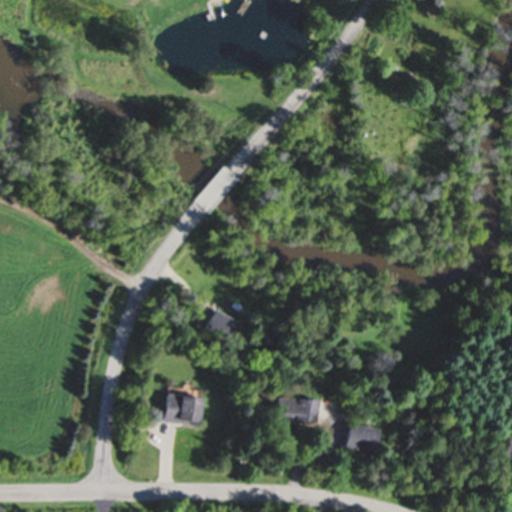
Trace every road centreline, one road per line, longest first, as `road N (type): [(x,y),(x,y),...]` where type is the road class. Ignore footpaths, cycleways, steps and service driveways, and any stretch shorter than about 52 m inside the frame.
road 1 (residential): [(0,496),(247,496),(375,511)]
road 2 (residential): [(105,496),(109,413),(131,315),(198,209)]
road 3 (residential): [(230,172),(320,77),(375,0)]
